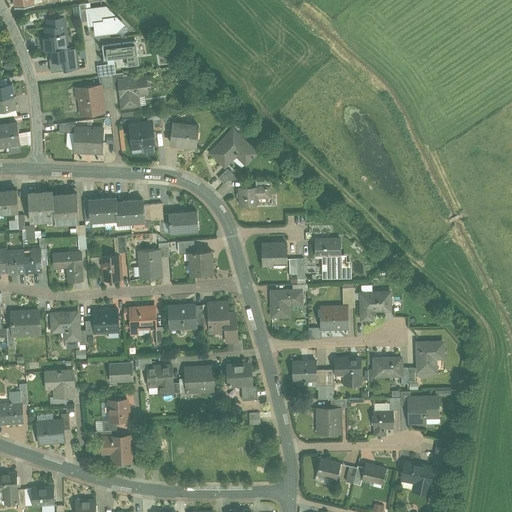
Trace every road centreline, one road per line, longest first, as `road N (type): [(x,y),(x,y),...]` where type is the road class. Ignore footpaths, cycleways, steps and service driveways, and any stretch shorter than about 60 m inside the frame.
road 1 (residential): [(246,284),(0,287)]
road 2 (residential): [(121,171),(159,173),(209,196),(227,223),(246,284)]
road 3 (residential): [(39,168),(28,66),(0,1)]
road 4 (residential): [(141,483),(291,498)]
road 5 (residential): [(0,444),(141,483)]
road 6 (residential): [(266,350),(395,340)]
